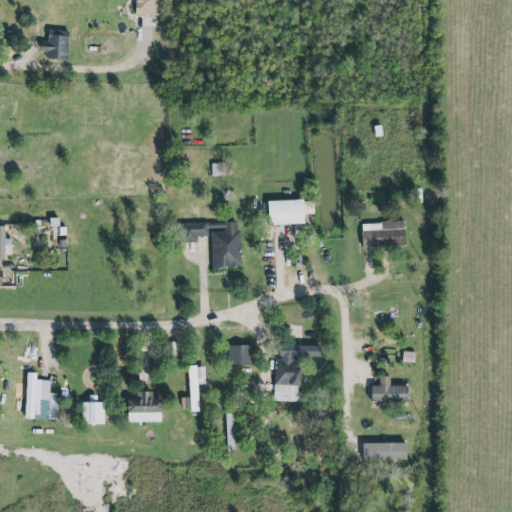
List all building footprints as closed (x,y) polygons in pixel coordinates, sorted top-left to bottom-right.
[(158,15),(158,0),(134,0),(134,15),(158,15)] [(46,52),(45,59),(66,60),(67,31),(47,30),(47,42),(40,42),(40,51),(46,52)] [(303,224),(302,200),(266,201),(267,225),(303,224)] [(360,223),(361,247),(404,245),(403,221),(360,223)] [(240,267),(238,222),(181,224),(182,243),(196,242),(196,236),(210,236),(211,268),(240,267)] [(0,284),(11,285),(12,271),(0,270),(0,284)] [(296,402),(298,357),(318,358),(319,346),(279,345),(278,360),(274,360),(273,402),(296,402)] [(252,346),(228,346),(228,366),(252,366),(252,346)] [(196,385),(204,385),(203,366),(187,367),(189,412),(198,412),(196,385)] [(49,381),(35,380),(35,373),(25,373),(23,418),(55,420),(56,394),(48,394),(49,381)] [(406,386),(389,387),(389,376),(378,377),(378,387),(370,387),(370,404),(406,403),(406,386)] [(126,423),(160,422),(159,400),(150,400),(150,392),(134,392),(134,401),(126,401),(126,423)] [(103,425),(103,403),(83,403),(82,424),(103,425)] [(405,443),(362,444),(362,461),(405,460),(405,443)]
